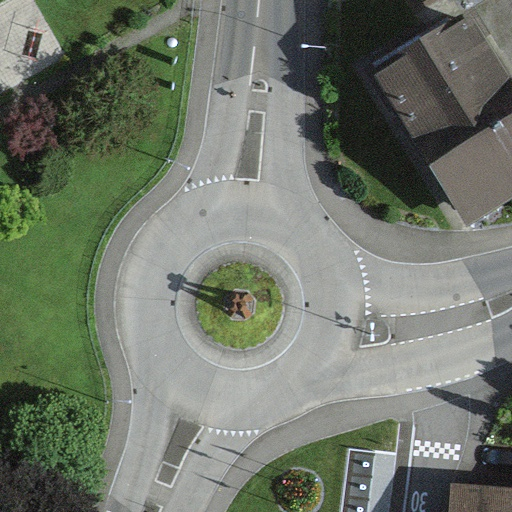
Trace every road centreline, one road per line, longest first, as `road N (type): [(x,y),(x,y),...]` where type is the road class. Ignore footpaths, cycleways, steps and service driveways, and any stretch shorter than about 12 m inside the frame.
road 1 (tertiary): [(242,213),(211,216),(159,250),(138,309),(157,368),(208,403)]
road 2 (tertiary): [(261,0),(242,213)]
road 3 (residential): [(433,356),(437,408),(421,511)]
road 4 (residential): [(311,372),(433,356)]
road 5 (tertiary): [(331,289),(299,237),(242,213)]
